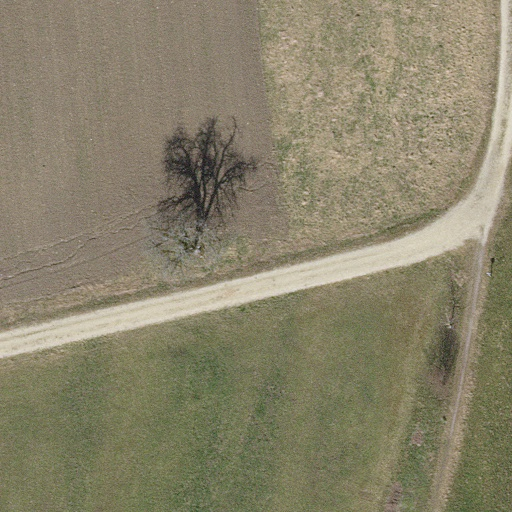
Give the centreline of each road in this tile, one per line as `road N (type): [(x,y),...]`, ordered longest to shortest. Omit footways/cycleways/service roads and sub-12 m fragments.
road 1 (track): [(0,347),(415,251),(487,203)]
road 2 (track): [(487,203),(511,45)]
